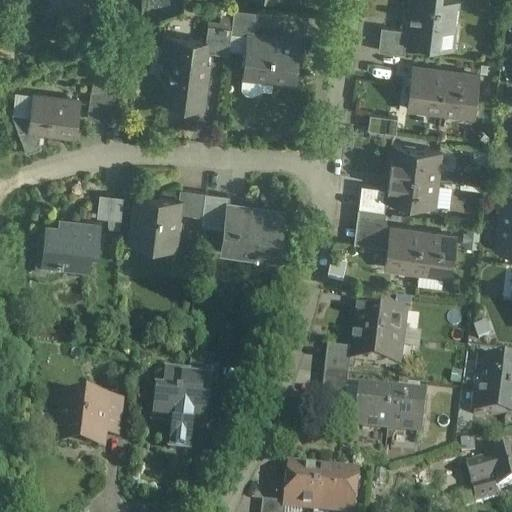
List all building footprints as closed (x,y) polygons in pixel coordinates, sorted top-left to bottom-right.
[(80,0),(49,0),(67,27),(74,23),(72,18),(87,8),(80,0)] [(439,0),(410,0),(406,32),(405,39),(406,40),(420,41),(419,45),(437,48),(439,31),(449,32),(455,27),(458,3),(440,1),(439,0)] [(258,14),(234,11),(232,30),(231,35),(247,37),(255,38),(258,14)] [(232,30),(208,26),(205,50),(229,53),(231,35),(232,30)] [(406,32),(381,29),(378,52),(404,56),(406,40),(405,39),(406,32)] [(255,38),(247,37),(243,80),(295,85),(300,42),(255,38)] [(209,66),(170,61),(164,106),(203,111),(209,66)] [(445,73),(412,69),(407,108),(441,112),(445,73)] [(479,77),(445,73),(441,112),(474,117),(479,77)] [(114,96),(90,93),(87,121),(111,124),(114,96)] [(79,104),(34,98),(31,116),(29,133),(34,134),(75,139),(79,104)] [(31,116),(10,113),(26,159),(41,153),(39,147),(40,140),(36,139),(34,134),(29,133),(31,116)] [(397,119),(370,116),(368,132),(396,135),(397,119)] [(440,153),(392,147),(389,175),(436,181),(440,153)] [(436,181),(389,175),(387,190),(385,203),(386,203),(433,208),(436,181)] [(387,190),(361,187),(358,211),(385,214),(386,203),(385,203),(387,190)] [(205,197),(180,194),(179,204),(180,204),(178,218),(202,221),(205,197)] [(511,195),(504,195),(501,222),(511,223),(511,195)] [(124,202),(99,199),(97,223),(108,224),(120,226),(121,226),(124,202)] [(179,204),(136,199),(130,249),(174,254),(178,218),(180,204),(179,204)] [(245,211),(228,209),(225,232),(237,234),(238,227),(244,228),(245,211)] [(283,216),(245,211),(244,228),(238,227),(237,234),(225,232),(222,257),(278,263),(283,216)] [(511,223),(501,222),(497,250),(511,251),(511,223)] [(99,227),(71,224),(71,231),(47,228),(43,263),(57,265),(57,268),(59,268),(58,271),(89,274),(91,256),(96,256),(99,227)] [(423,234),(389,230),(384,269),(418,274),(423,234)] [(457,238),(423,234),(418,274),(452,278),(457,238)] [(404,309),(357,304),(353,332),(401,337),(404,309)] [(401,337),(353,332),(351,347),(350,359),(397,365),(401,337)] [(351,347),(327,344),(326,356),(350,359),(351,347)] [(217,353),(191,350),(189,373),(205,375),(205,379),(211,380),(214,377),(217,353)] [(350,359),(326,356),(324,368),(348,371),(350,359)] [(511,360),(480,357),(477,385),(511,389),(511,360)] [(348,371),(324,368),(323,380),(347,383),(348,371)] [(189,373),(165,371),(163,389),(155,389),(153,412),(173,415),(174,416),(173,424),(171,424),(169,446),(190,448),(193,427),(191,427),(192,421),(206,423),(208,407),(204,402),(202,402),(205,379),(205,375),(189,373)] [(347,383),(323,380),(321,393),(345,396),(347,383)] [(392,389),(359,385),(354,424),(387,428),(392,389)] [(511,389),(477,385),(473,413),(511,417),(511,389)] [(426,393),(392,389),(387,428),(421,432),(426,393)] [(109,398),(62,393),(57,430),(63,431),(61,441),(97,445),(99,427),(106,427),(109,403),(109,398)] [(122,405),(109,403),(106,427),(119,429),(122,405)] [(511,448),(487,454),(487,456),(466,461),(472,484),(459,487),(464,505),(498,496),(496,487),(511,483),(511,448)] [(319,467),(289,463),(285,500),(284,503),(286,503),(314,507),(319,467)] [(357,471),(319,467),(314,507),(352,511),(357,471)] [(285,500),(262,498),(260,511),(284,511),(285,508),(286,503),(284,503),(285,500)]
